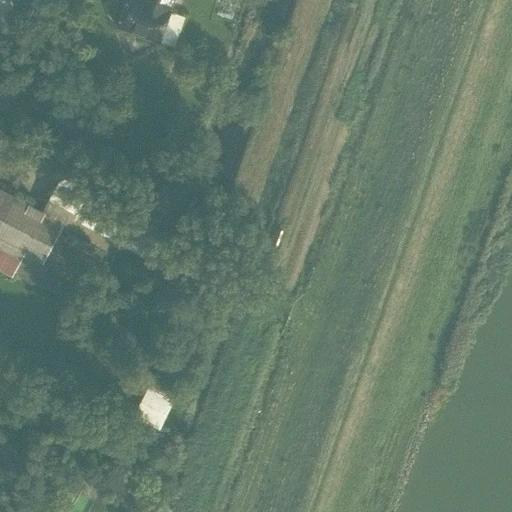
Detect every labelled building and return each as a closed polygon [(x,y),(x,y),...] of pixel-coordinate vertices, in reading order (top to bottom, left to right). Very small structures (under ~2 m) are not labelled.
[(0,0),(0,38),(9,42),(23,4),(12,0),(0,0)] [(128,0),(119,28),(160,42),(172,10),(170,10),(173,0),(128,0)] [(170,132),(165,121),(153,126),(158,138),(170,132)] [(92,187),(71,175),(59,196),(80,208),(78,212),(153,254),(165,232),(90,191),(92,187)] [(62,228),(64,224),(0,189),(0,269),(13,276),(23,259),(40,268),(35,279),(78,302),(106,251),(74,235),(62,228)] [(105,345),(127,338),(118,311),(96,319),(105,345)] [(176,390),(155,379),(137,416),(135,415),(130,426),(151,436),(156,426),(160,428),(173,401),(171,400),(176,390)]
